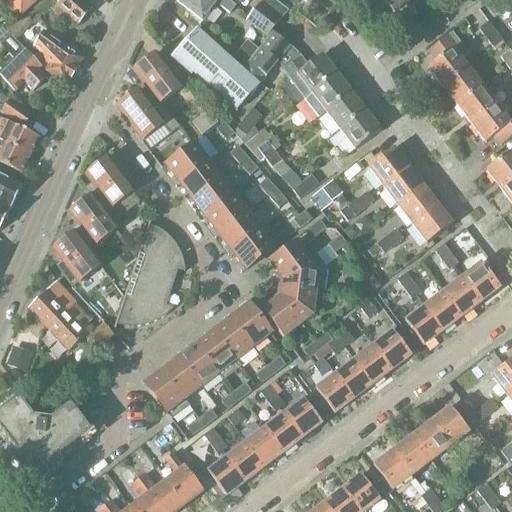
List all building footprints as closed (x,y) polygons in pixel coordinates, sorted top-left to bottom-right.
[(7,0),(14,7),(11,10),(16,16),(19,13),(20,14),(35,0),(7,0)] [(76,0),(65,12),(75,21),(88,8),(79,0),(76,0)] [(235,7),(228,2),(225,0),(174,0),(174,1),(202,22),(216,5),(229,14),(235,7)] [(262,0),(245,22),(266,39),(288,12),(272,0),(262,0)] [(411,0),(383,0),(394,14),(411,0)] [(478,30),(493,49),(502,42),(488,22),(478,30)] [(2,28),(0,29),(0,43),(15,59),(0,73),(0,78),(14,93),(24,83),(32,92),(45,80),(40,75),(44,71),(2,28)] [(173,56),(236,112),(259,87),(236,66),(237,65),(196,31),(173,56)] [(273,33),(247,65),(242,71),(260,85),(290,47),(273,33)] [(33,50),(48,66),(43,72),(66,87),(83,59),(60,45),(60,46),(43,34),(33,50)] [(427,69),(441,88),(467,68),(461,60),(467,55),(452,35),(428,53),(435,62),(427,69)] [(236,54),(247,63),(257,50),(246,41),(236,54)] [(500,58),(507,68),(511,63),(511,54),(509,51),(500,58)] [(135,72),(154,97),(159,104),(160,104),(180,89),(180,88),(187,83),(175,67),(167,73),(155,57),(155,56),(145,63),(142,61),(135,66),(136,70),(134,71),(134,72),(135,72)] [(282,71),(299,92),(331,68),(322,56),(307,67),(300,58),(282,71)] [(299,92),(315,114),(347,89),(331,68),(299,92)] [(441,88),(456,107),(481,87),(467,68),(441,88)] [(456,107),(470,126),(496,106),(481,87),(456,107)] [(325,113),(338,130),(363,111),(347,89),(315,114),(319,118),(325,113)] [(159,104),(154,97),(146,103),(138,93),(139,93),(138,92),(129,99),(125,97),(119,102),(119,106),(117,108),(118,109),(142,140),(141,140),(142,141),(162,126),(169,136),(179,128),(179,127),(178,127),(160,104),(159,104)] [(1,112),(23,128),(30,117),(8,102),(1,112)] [(496,106),(470,126),(485,144),(494,138),(500,147),(511,137),(511,113),(509,110),(503,115),(496,106)] [(207,110),(191,123),(201,136),(218,124),(207,110)] [(251,110),(236,129),(233,133),(244,146),(251,140),(246,136),(261,118),(251,110)] [(363,111),(338,130),(354,151),(380,132),(363,111)] [(42,141),(0,119),(0,140),(3,142),(2,143),(29,157),(32,151),(36,152),(42,141)] [(232,133),(233,135),(234,135),(224,123),(215,130),(226,142),(224,140),(232,133)] [(0,164),(20,175),(29,157),(2,143),(3,142),(0,140),(0,164)] [(257,150),(264,160),(274,152),(267,143),(257,150)] [(169,173),(178,184),(207,162),(194,145),(173,161),(173,160),(164,167),(169,173)] [(229,154),(239,166),(247,158),(237,147),(237,148),(238,150),(231,156),(229,154)] [(368,169),(382,188),(408,168),(393,149),(368,169)] [(274,152),(264,160),(272,169),(281,162),(274,152)] [(500,191),(511,181),(511,153),(511,152),(485,172),(500,191)] [(178,184),(191,202),(227,175),(214,157),(207,162),(178,184)] [(247,158),(239,166),(249,177),(250,177),(248,175),(255,168),(257,170),(247,158)] [(86,193),(87,195),(110,225),(111,224),(140,202),(139,201),(138,202),(132,193),(132,192),(131,192),(108,161),(107,160),(105,161),(101,160),(95,165),(95,169),(86,176),(87,177),(87,176),(95,186),(87,192),(86,193)] [(382,188),(397,207),(422,187),(408,168),(382,188)] [(289,170),(280,178),(292,191),(301,184),(289,170)] [(191,202),(204,219),(240,192),(227,175),(191,202)] [(0,205),(10,211),(22,189),(0,177),(0,205)] [(311,177),(301,184),(309,193),(318,186),(311,177)] [(258,187),(268,198),(276,191),(266,179),(266,180),(267,182),(260,188),(258,186),(258,187)] [(511,181),(500,191),(511,206),(511,181)] [(309,193),(301,184),(292,191),(299,201),(309,193)] [(397,207),(412,226),(437,207),(422,187),(397,207)] [(276,191),(268,198),(278,209),(279,209),(277,207),(284,200),(286,202),(276,191)] [(204,219),(218,236),(253,209),(240,192),(204,219)] [(366,193),(357,200),(364,210),(373,202),(366,193)] [(84,230),(76,236),(87,251),(95,246),(116,230),(115,229),(111,224),(110,225),(87,195),(79,202),(79,206),(70,213),(71,214),(71,213),(84,230)] [(313,200),(320,209),(325,205),(318,196),(313,200)] [(364,210),(357,200),(347,207),(349,211),(351,212),(354,217),(364,210)] [(0,228),(10,211),(0,205),(0,228)] [(347,207),(339,214),(343,218),(351,212),(349,211),(347,207)] [(437,207),(412,226),(426,245),(451,226),(437,207)] [(218,236),(231,254),(267,226),(266,226),(260,230),(248,214),(254,210),(253,209),(218,236)] [(301,228),(299,229),(299,230),(311,220),(305,212),(292,221),(293,222),(295,220),(301,228)] [(351,212),(343,218),(346,223),(354,217),(351,212)] [(149,221),(131,275),(171,288),(170,287),(176,268),(183,270),(183,272),(184,272),(182,261),(178,250),(172,241),(163,233),(162,234),(148,229),(151,221),(149,221)] [(315,237),(313,238),(313,239),(325,230),(319,221),(307,230),(307,231),(309,229),(315,237)] [(352,225),(343,231),(350,240),(359,234),(352,225)] [(267,226),(231,254),(244,271),(244,272),(253,265),(280,244),(267,226)] [(395,231),(385,238),(393,247),(402,240),(395,231)] [(87,251),(76,236),(75,235),(75,234),(73,235),(69,234),(62,239),(63,243),(54,250),(55,251),(67,267),(60,273),(71,288),(79,283),(100,267),(99,266),(87,251)] [(336,252),(334,254),(346,245),(340,236),(327,246),(328,246),(330,244),(336,252)] [(393,247),(385,238),(376,245),(380,250),(383,255),(393,247)] [(268,263),(282,281),(309,260),(296,242),(268,263)] [(376,245),(367,252),(371,257),(380,250),(376,245)] [(434,252),(441,262),(451,255),(443,246),(434,252)] [(282,281),(280,289),(315,294),(323,295),(327,269),(317,255),(309,260),(282,281)] [(451,255),(441,262),(449,272),(458,265),(451,255)] [(481,264),(461,278),(480,304),(500,289),(481,264)] [(396,281),(403,291),(413,284),(406,274),(396,281)] [(171,288),(131,275),(113,329),(115,330),(117,321),(132,326),(132,328),(143,327),(154,323),(164,317),(172,309),(171,308),(170,310),(163,308),(169,288),(171,289),(171,288)] [(461,278),(442,293),(461,318),(480,304),(461,278)] [(28,309),(43,326),(66,308),(67,309),(71,307),(75,303),(56,282),(28,309)] [(413,284),(403,291),(411,300),(420,293),(413,284)] [(280,289),(279,297),(300,325),(312,316),(315,294),(280,289)] [(442,293),(423,308),(442,333),(461,318),(442,293)] [(300,325),(279,297),(262,311),(283,339),(300,325)] [(66,308),(43,326),(68,352),(87,336),(87,337),(85,339),(96,351),(113,336),(102,324),(93,332),(92,331),(93,330),(88,324),(92,320),(75,303),(71,307),(67,309),(66,308)] [(360,310),(368,320),(377,313),(369,303),(360,310)] [(247,306),(230,319),(253,348),(270,335),(254,314),(248,305),(247,306)] [(442,333),(423,308),(404,322),(423,348),(442,333)] [(230,319),(213,332),(235,362),(236,361),(253,348),(230,319)] [(213,332),(196,345),(218,375),(222,382),(241,367),(236,361),(235,362),(213,332)] [(346,332),(337,339),(344,348),(353,341),(346,332)] [(391,332),(372,346),(391,372),(411,357),(391,332)] [(326,333),(314,342),(320,351),(332,342),(332,341),(330,343),(324,335),(326,333)] [(344,348),(337,339),(327,346),(334,356),(344,348)] [(320,351),(314,342),(302,351),(302,352),(304,350),(310,358),(308,360),(320,351)] [(196,345),(178,358),(201,388),(218,375),(196,345)] [(372,346),(353,361),(372,386),(391,372),(372,346)] [(9,360),(7,365),(14,368),(25,372),(30,358),(12,351),(9,360)] [(282,355),(270,364),(276,373),(288,364),(288,363),(286,365),(280,357),(282,356),(282,355)] [(178,358),(161,371),(184,401),(184,400),(201,388),(178,358)] [(312,366),(321,377),(330,370),(322,359),(312,366)] [(511,359),(491,376),(505,396),(511,390),(511,359)] [(68,382),(73,389),(84,381),(87,383),(101,371),(100,367),(95,361),(80,374),(68,382)] [(353,361),(334,376),(353,401),(372,386),(353,361)] [(276,373),(270,364),(258,374),(260,372),(266,380),(264,382),(276,373)] [(184,401),(161,371),(149,380),(143,385),(150,394),(150,393),(171,421),(189,407),(184,400),(184,401)] [(353,401),(334,376),(315,390),(334,415),(353,401)] [(247,381),(235,391),(242,399),(254,390),(251,391),(246,384),(248,382),(247,381)] [(259,394),(267,403),(276,396),(269,387),(259,394)] [(33,399),(40,408),(54,397),(49,392),(43,391),(33,399)] [(242,399),(235,391),(223,400),(224,400),(226,399),(232,406),(230,408),(230,409),(242,399)] [(276,396),(267,403),(274,413),(283,406),(276,396)] [(9,456),(26,478),(32,487),(63,464),(58,457),(90,432),(70,406),(50,420),(33,418),(18,399),(0,412),(0,431),(16,452),(9,456)] [(302,400),(283,414),(302,440),(321,425),(302,400)] [(490,400),(480,407),(488,417),(497,409),(490,400)] [(488,417),(480,407),(471,415),(478,424),(488,417)] [(213,408),(201,417),(208,425),(220,416),(219,416),(217,418),(211,410),(213,408)] [(449,408),(430,423),(449,448),(468,434),(449,408)] [(226,419),(233,428),(244,420),(237,411),(226,419)] [(283,414),(264,429),(283,454),(302,440),(283,414)] [(208,425),(201,417),(189,426),(189,427),(192,425),(197,433),(195,434),(196,435),(208,425)] [(430,423),(411,437),(430,463),(449,448),(430,423)] [(264,429),(245,443),(264,469),(283,454),(264,429)] [(203,437),(210,446),(219,439),(212,430),(203,437)] [(411,437),(392,452),(411,477),(430,463),(411,437)] [(219,439),(210,446),(217,456),(226,449),(219,439)] [(245,443),(226,458),(245,483),(264,469),(245,443)] [(511,458),(511,448),(510,445),(500,453),(507,462),(511,458)] [(411,477),(392,452),(373,467),(392,492),(411,477)] [(175,475),(165,482),(184,507),(202,493),(183,469),(172,455),(164,461),(175,475)] [(245,483),(226,458),(207,473),(226,498),(245,483)] [(458,469),(465,478),(474,471),(467,462),(458,469)] [(474,471),(465,478),(472,488),(482,481),(474,471)] [(145,475),(138,481),(161,511),(176,511),(184,507),(165,482),(156,490),(145,475)] [(360,476),(341,491),(356,511),(365,511),(379,502),(360,476)] [(141,501),(131,508),(134,511),(161,511),(138,481),(130,486),(141,501)] [(476,492),(483,502),(492,495),(485,485),(476,492)] [(356,511),(341,491),(322,505),(326,511),(356,511)] [(420,498),(427,507),(436,500),(429,491),(420,498)] [(492,495),(483,502),(490,511),(499,504),(492,495)] [(436,500),(427,507),(430,511),(440,511),(444,510),(436,500)] [(118,511),(110,501),(103,507),(107,511),(134,511),(131,508),(126,511),(118,511)]
